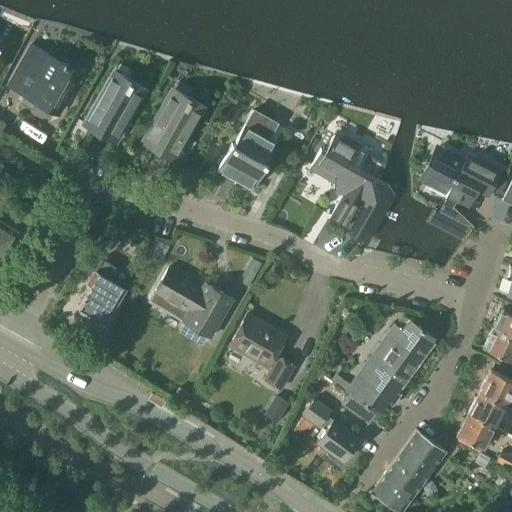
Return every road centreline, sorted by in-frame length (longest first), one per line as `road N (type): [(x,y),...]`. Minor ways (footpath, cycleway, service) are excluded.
road 1 (residential): [(15,348),(105,193),(129,188),(479,313)]
road 2 (secondary): [(310,511),(156,417),(15,348)]
road 3 (secondary): [(2,370),(227,511)]
road 4 (residential): [(479,313),(459,356),(363,491)]
